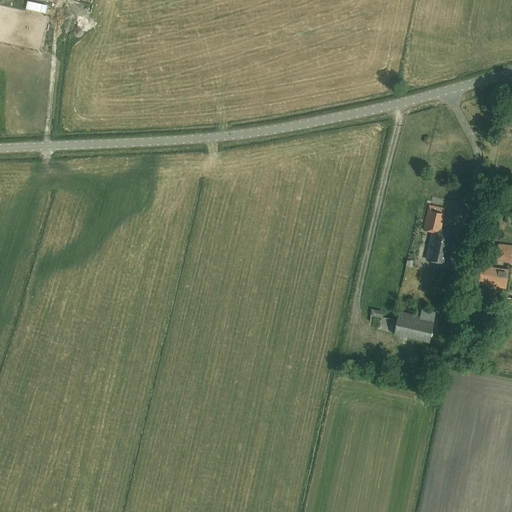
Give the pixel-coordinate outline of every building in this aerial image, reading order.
[(455,230),(441,227),(445,209),(430,206),(424,230),(433,232),(427,260),(447,264),(455,230)] [(511,246),(497,245),(495,262),(511,263),(511,246)] [(479,285),(491,286),(491,284),(496,285),(496,287),(506,288),(509,270),(482,266),(479,285)] [(445,278),(447,271),(441,270),(439,277),(445,278)] [(474,299),(488,301),(490,288),(476,285),(474,299)] [(509,310),(511,298),(502,296),(500,309),(509,310)] [(434,323),(434,322),(418,318),(419,315),(399,311),(393,334),(430,343),(432,333),(434,333),(435,329),(439,330),(440,324),(434,323)]
